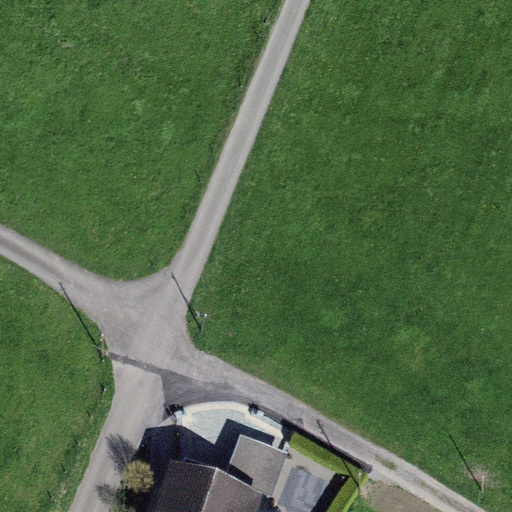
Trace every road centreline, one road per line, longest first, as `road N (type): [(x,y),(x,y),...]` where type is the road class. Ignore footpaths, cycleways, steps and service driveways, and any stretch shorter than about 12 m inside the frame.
road 1 (track): [(303,0),(160,339)]
road 2 (track): [(160,339),(461,511)]
road 3 (track): [(160,339),(88,511)]
road 4 (track): [(0,247),(160,339)]
